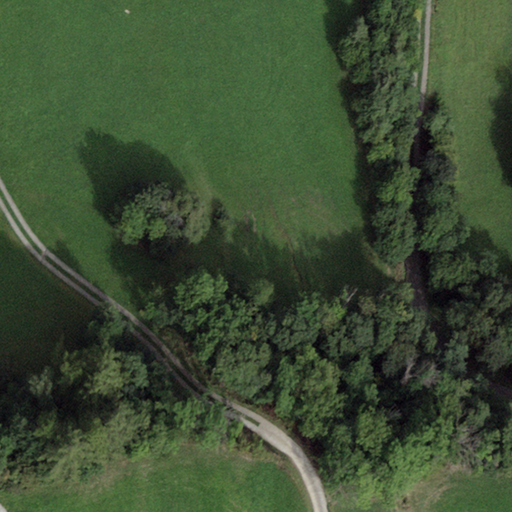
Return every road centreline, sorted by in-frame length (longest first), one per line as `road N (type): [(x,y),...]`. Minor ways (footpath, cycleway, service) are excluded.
road 1 (track): [(0,188),(24,240),(217,406),(281,433),(320,485),(324,511)]
road 2 (track): [(432,0),(414,238),(434,300),(511,363)]
